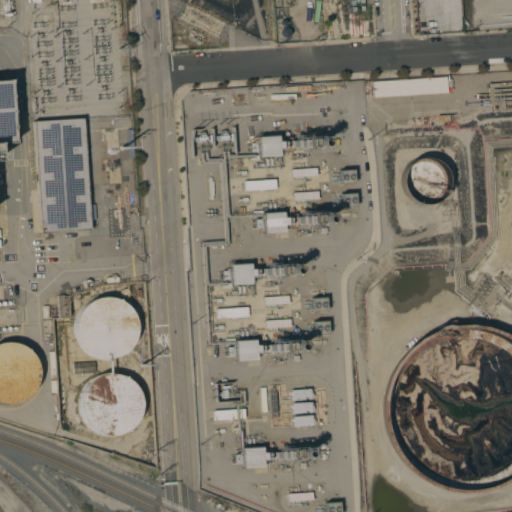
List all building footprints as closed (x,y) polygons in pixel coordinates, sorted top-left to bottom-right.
[(286,28),(287,28),(288,28),(289,30),(290,32),(289,34),(289,35),(287,36),(285,37),(283,37),(282,36),(281,35),(280,33),(280,32),(281,30),(282,28),(284,28),(286,28)] [(445,76),(446,92),(373,97),(372,81),(445,76)] [(0,80),(7,80),(8,83),(7,84),(11,143),(0,143),(0,80)] [(32,121),(82,118),(83,146),(89,229),(39,232),(34,146),(32,121)] [(117,128),(117,139),(103,140),(103,138),(101,138),(101,134),(102,134),(102,132),(100,132),(100,129),(117,128)] [(250,143),(257,142),(257,137),(277,136),(277,141),(283,141),(284,142),(284,144),(283,145),(284,145),(284,146),(284,148),(284,149),(282,149),(281,147),(277,147),(278,155),(258,157),(258,151),(250,151),(250,145),(250,143)] [(300,145),(300,140),(323,138),(324,145),(324,146),(300,147),(300,145)] [(410,162),(414,159),(418,158),(422,157),(431,158),(435,160),(438,162),(441,165),(444,169),(446,174),(447,178),(447,183),(446,187),(444,191),(440,197),(436,200),(432,202),(426,203),(421,203),(417,202),(412,201),(409,198),(406,195),(403,191),(402,187),(401,181),(401,175),(402,171),(404,168),(407,164),(410,162)] [(316,175),(291,177),(291,169),(315,167),(316,175)] [(337,186),(353,186),(352,171),(337,171),(337,186)] [(275,188),(244,190),(244,181),(274,179),(275,188)] [(317,199),(292,200),(292,192),(317,191),(317,199)] [(338,211),(354,210),(353,195),(338,195),(338,211)] [(281,212),(282,218),(289,217),(289,225),(286,225),(282,225),(282,231),(262,232),(262,227),(255,227),(255,219),(262,219),(261,213),(281,212)] [(327,215),(328,222),(305,224),(304,216),(327,215)] [(222,270),(227,270),(227,268),(229,268),(228,264),(248,263),(248,268),(256,267),(257,276),(253,277),(253,274),(249,275),(250,283),(230,283),(230,287),(221,288),(221,285),(226,285),(226,283),(227,283),(227,279),(222,279),(222,270)] [(271,267),(293,266),(294,273),(272,274),(271,267)] [(0,285),(16,285),(18,307),(0,307),(0,285)] [(124,289),(126,288),(127,289),(129,290),(129,291),(130,293),(129,295),(128,296),(126,297),(124,297),(122,297),(121,295),(121,293),(121,291),(122,290),(124,289)] [(57,317),(56,295),(62,295),(67,295),(69,316),(57,317)] [(288,303),(263,304),(263,297),(287,295),(288,303)] [(93,299),(98,298),(103,297),(108,297),(113,298),(118,300),(122,302),(126,305),(130,310),(133,315),(135,320),(136,326),(135,331),(135,336),(133,340),(130,346),(126,350),(123,352),(119,355),(115,357),(110,358),(105,358),(99,358),(94,356),(90,354),(86,352),(83,349),(79,343),(77,339),(75,334),(74,329),(74,323),(76,317),(78,314),(81,309),(85,305),(88,302),(93,299)] [(309,315),(325,314),(324,299),(308,299),(309,315)] [(247,316),(216,318),(216,308),(246,307),(247,316)] [(289,326),(265,328),(264,320),(289,318),(289,326)] [(310,339),(326,338),(326,323),(310,323),(310,339)] [(468,324),(485,327),(501,333),(511,340),(511,476),(509,479),(494,487),(477,492),(460,493),(442,491),(425,484),(410,475),(398,462),(388,447),(382,431),(379,414),(380,396),(385,378),(393,363),(404,349),(417,338),(433,330),(438,326),(444,324),(450,325),(456,325),(468,324)] [(232,347),(231,340),(253,339),(254,344),(261,344),(262,352),(258,353),(258,351),(254,352),(255,360),(235,361),(234,357),(232,357),(232,356),(227,356),(227,347),(232,347)] [(276,343),(297,341),(298,350),(277,351),(276,343)] [(0,342),(3,342),(7,342),(13,343),(17,344),(22,347),(26,350),(30,354),(33,358),(35,363),(36,369),(36,374),(36,378),(35,382),(33,388),(31,391),(27,395),(24,398),(20,400),(15,402),(10,403),(5,403),(1,403),(0,402),(0,342)] [(94,361),(94,372),(73,374),(72,363),(94,361)] [(98,376),(103,374),(109,374),(115,374),(120,375),(124,377),(128,379),(131,382),(134,385),(136,389),(139,394),(140,398),(141,404),(141,407),(140,412),(139,416),(136,420),(134,424),(129,429),(126,431),(120,433),(114,435),(110,435),(105,435),(101,434),(97,432),(94,430),(90,427),(87,425),(84,421),(82,416),(80,411),(79,406),(79,401),(80,397),(81,392),(86,386),(88,383),(91,380),(93,378),(98,376)] [(309,389),(309,390),(311,390),(312,397),(310,397),(310,399),(291,400),(291,396),(289,396),(289,391),(290,391),(290,390),(309,389)] [(310,403),(312,403),(313,410),(310,410),(310,412),(292,413),(292,409),(290,409),(289,405),(291,404),(291,403),(310,402),(310,403)] [(243,408),(244,418),(213,420),(212,410),(243,408)] [(293,422),(291,422),(290,418),(292,418),(292,416),(311,415),(311,416),(313,416),(313,423),(311,423),(311,425),(293,427),(293,422)] [(260,447),(260,452),(267,452),(268,452),(268,453),(268,454),(268,455),(269,457),(269,458),(268,459),(267,460),(266,460),(265,459),(264,459),(261,459),(261,467),(242,468),(241,462),(234,463),(233,454),(241,454),(240,448),(260,447)] [(283,451),(305,449),(306,457),(283,459),(283,451)] [(311,492),(312,499),(287,501),(287,493),(311,492)] [(321,511),(337,511),(337,500),(321,500),(321,511)]
